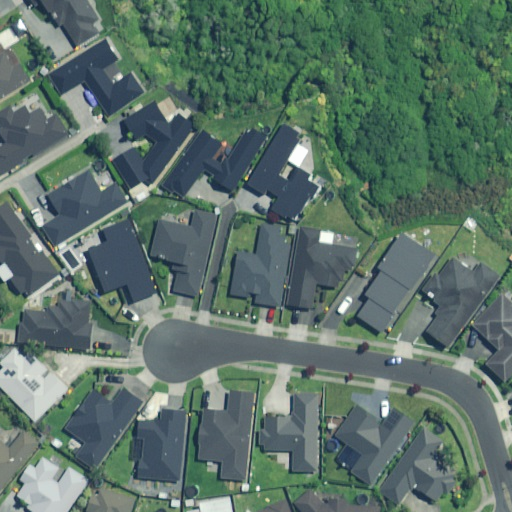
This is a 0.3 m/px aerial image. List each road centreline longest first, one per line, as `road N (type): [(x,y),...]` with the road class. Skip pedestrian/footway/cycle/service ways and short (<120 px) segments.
road 1 (residential): [(511,509),(477,407),(450,381),(200,340)]
road 2 (residential): [(200,340),(232,203)]
